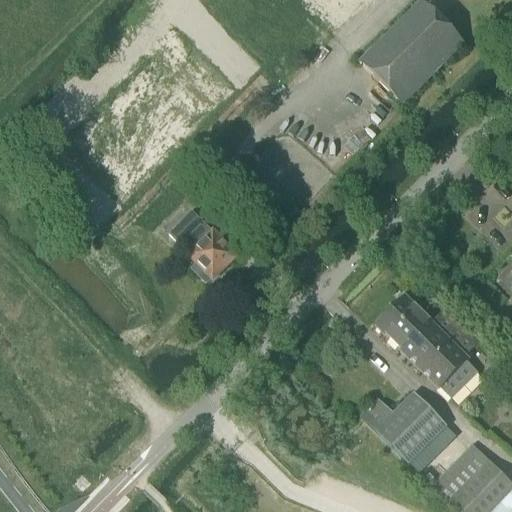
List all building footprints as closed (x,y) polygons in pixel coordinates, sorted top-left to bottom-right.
[(214,0),(211,3),(272,62),(331,0),(214,0)] [(462,47),(419,4),(358,65),(401,108),(462,47)] [(185,35),(75,144),(136,202),(245,93),(185,35)] [(190,213),(166,237),(192,264),(208,280),(211,284),(237,258),(213,233),(211,234),(190,213)] [(448,404),(474,378),(476,375),(463,361),(477,347),(442,312),(426,329),(401,304),(374,330),(448,404)] [(376,404),(358,421),(405,469),(443,431),(410,399),(390,418),(376,404)] [(470,449),(428,491),(448,511),(490,511),(511,491),(470,449)]
